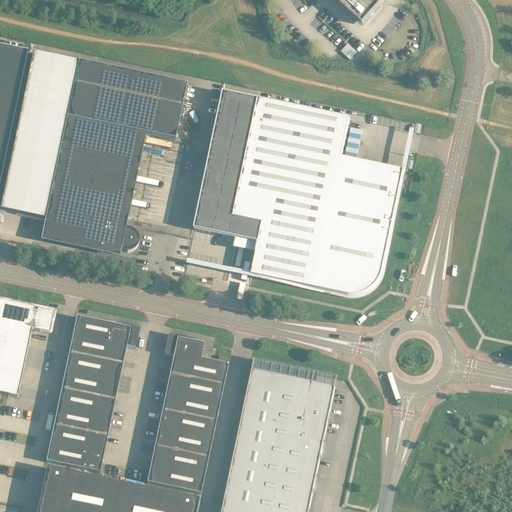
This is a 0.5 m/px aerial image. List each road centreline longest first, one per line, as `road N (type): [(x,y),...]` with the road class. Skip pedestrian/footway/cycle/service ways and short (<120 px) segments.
road 1 (unclassified): [(0,269),(334,339)]
road 2 (tertiary): [(431,281),(476,70),(476,37),(457,0)]
